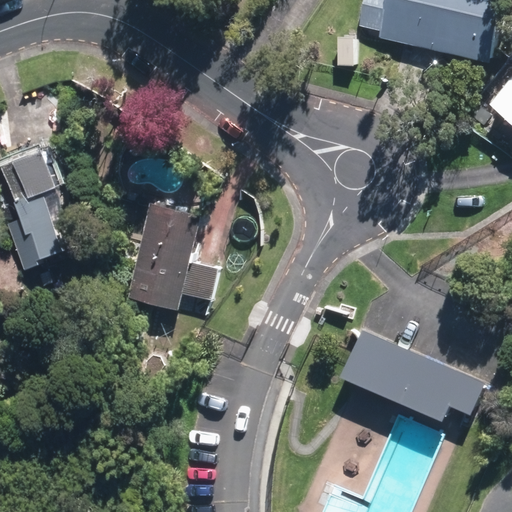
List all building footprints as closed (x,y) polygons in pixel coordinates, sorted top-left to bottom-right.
[(495,63),(507,0),(369,0),(362,36),(495,63)] [(362,37),(341,36),(340,65),(361,66),(362,37)] [(511,88),(501,103),(511,111),(511,88)] [(52,142),(2,161),(14,192),(64,172),(52,142)] [(71,237),(52,190),(9,208),(27,254),(71,237)] [(204,212),(158,201),(136,291),(181,302),(185,286),(214,293),(220,267),(192,260),(204,212)] [(486,385),(360,331),(339,379),(442,424),(449,407),(472,417),(486,385)]
